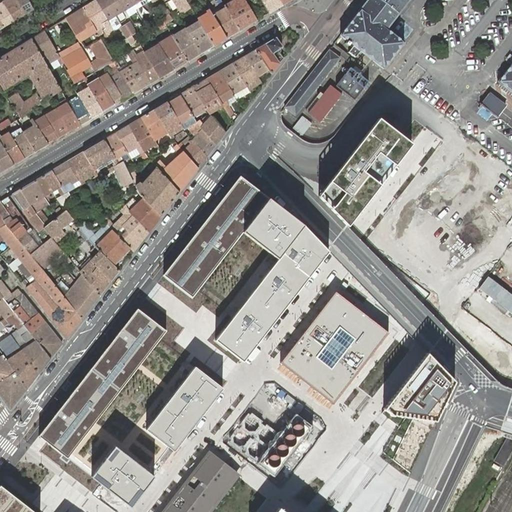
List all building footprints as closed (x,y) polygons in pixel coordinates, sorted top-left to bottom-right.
[(3,1),(15,20),(25,14),(17,0),(4,0),(3,1)] [(29,0),(17,0),(25,14),(34,9),(29,0)] [(96,0),(83,8),(93,26),(96,30),(97,33),(103,29),(107,36),(114,32),(96,0)] [(95,0),(96,0),(114,32),(118,30),(112,18),(141,0),(95,0)] [(185,0),(172,0),(181,14),(188,10),(191,8),(186,1),(185,0)] [(240,31),(257,20),(244,0),(233,0),(224,5),(225,8),(240,31)] [(260,0),(269,14),(283,6),(279,0),(260,0)] [(367,0),(340,35),(346,39),(343,42),(347,45),(349,42),(353,46),(348,52),(355,57),(360,50),(383,69),(404,42),(389,30),(387,29),(409,0),(367,0)] [(0,18),(5,27),(15,20),(3,1),(0,2),(0,18)] [(83,8),(65,19),(67,21),(75,35),(79,33),(93,26),(83,8)] [(227,39),(240,31),(225,8),(212,15),(227,39)] [(165,10),(158,14),(161,19),(167,15),(165,10)] [(214,46),(227,39),(212,15),(209,10),(206,12),(197,18),(198,21),(214,46)] [(167,15),(161,19),(164,24),(170,20),(168,15),(167,15)] [(164,24),(161,19),(156,22),(160,29),(161,29),(166,26),(164,24)] [(201,54),(214,46),(198,21),(190,26),(192,29),(187,32),(201,54)] [(119,28),(126,39),(131,36),(135,33),(129,22),(119,28)] [(79,33),(75,35),(78,40),(80,39),(96,30),(93,26),(79,33)] [(185,29),(183,26),(179,28),(179,30),(180,32),(176,34),(175,32),(171,34),(172,36),(188,62),(201,54),(187,32),(185,29)] [(50,28),(45,31),(49,39),(55,35),(50,28)] [(45,31),(32,39),(46,65),(59,57),(49,39),(45,31)] [(172,36),(158,44),(174,70),(188,62),(172,36)] [(276,38),(256,50),(268,69),(271,73),(271,74),(284,58),(280,53),(280,52),(281,52),(281,51),(281,50),(281,49),(281,48),(282,46),(276,38)] [(32,39),(0,58),(0,83),(3,88),(4,90),(11,86),(13,85),(15,84),(22,80),(26,77),(28,76),(29,76),(31,75),(33,79),(42,97),(39,99),(37,98),(23,103),(17,93),(9,98),(20,117),(28,112),(35,108),(38,106),(41,104),(61,90),(46,65),(32,39)] [(69,68),(66,70),(74,83),(83,79),(85,77),(86,77),(95,72),(98,70),(103,67),(104,66),(108,64),(113,61),(114,61),(101,39),(94,43),(91,44),(100,58),(90,64),(78,43),(59,54),(69,68)] [(174,70),(158,44),(144,52),(160,78),(174,70)] [(300,116),(343,55),(330,46),(288,107),(300,116)] [(133,50),(131,51),(151,83),(160,78),(144,52),(143,51),(136,55),(133,50)] [(256,50),(245,57),(257,77),(267,71),(268,69),(256,50)] [(131,51),(127,53),(132,64),(128,66),(142,89),(151,83),(131,51)] [(245,57),(233,64),(247,87),(251,93),(254,97),(256,94),(251,85),(259,79),(257,77),(245,57)] [(115,60),(114,61),(113,61),(119,72),(121,70),(115,60)] [(119,72),(113,61),(108,64),(112,70),(107,72),(124,99),(133,94),(119,72)] [(511,63),(498,82),(511,92),(511,63)] [(233,64),(220,71),(234,95),(247,87),(233,64)] [(356,64),(338,83),(356,100),(374,80),(356,64)] [(121,70),(119,72),(133,94),(142,89),(128,66),(121,70)] [(220,71),(207,79),(224,108),(225,109),(229,107),(238,101),(235,96),(234,95),(220,71)] [(124,99),(107,72),(98,77),(99,79),(115,105),(124,99)] [(87,85),(89,89),(103,111),(115,105),(99,79),(98,78),(87,85)] [(207,79),(193,87),(209,113),(219,107),(221,110),(224,108),(207,79)] [(323,122),(345,92),(331,82),(309,112),(323,122)] [(193,87),(180,95),(197,122),(200,120),(197,115),(203,111),(207,116),(209,114),(209,113),(193,87)] [(89,89),(78,96),(92,118),(103,111),(89,89)] [(490,94),(481,104),(497,117),(505,106),(490,94)] [(180,95),(167,102),(180,124),(186,120),(190,126),(197,122),(180,95)] [(78,96),(67,103),(81,125),(92,118),(78,96)] [(167,102),(155,110),(168,133),(171,138),(184,130),(182,128),(180,124),(167,102)] [(81,125),(67,103),(44,117),(58,138),(72,130),(81,125)] [(229,107),(225,110),(229,116),(233,113),(229,107)] [(155,110),(142,118),(158,146),(161,144),(158,139),(168,133),(155,110)] [(28,112),(20,117),(19,118),(20,121),(31,116),(30,115),(28,112)] [(304,133),(313,122),(303,114),(294,125),(304,133)] [(197,122),(200,127),(202,129),(216,145),(226,133),(213,117),(212,117),(211,115),(209,117),(203,124),(200,120),(197,122)] [(34,122),(48,144),(58,138),(44,117),(42,118),(37,120),(34,122)] [(412,144),(379,117),(315,194),(349,221),(412,144)] [(142,118),(129,125),(142,147),(142,148),(148,143),(153,152),(159,148),(158,146),(142,118)] [(35,152),(48,144),(34,122),(33,119),(30,121),(33,125),(22,131),(35,152)] [(196,136),(192,140),(193,141),(207,157),(216,145),(202,129),(200,127),(197,122),(190,126),(188,127),(196,136)] [(129,125),(116,133),(126,151),(129,156),(131,158),(143,150),(142,148),(142,147),(129,125)] [(24,158),(35,152),(22,131),(21,128),(10,135),(24,158)] [(10,135),(9,133),(1,138),(0,136),(0,142),(0,143),(14,164),(24,158),(10,135)] [(116,133),(104,140),(114,157),(123,152),(126,158),(129,156),(126,151),(116,133)] [(104,140),(84,152),(98,175),(100,174),(96,166),(110,158),(115,166),(118,164),(114,157),(104,140)] [(193,141),(182,150),(182,151),(198,169),(207,157),(193,141)] [(0,143),(0,142),(0,172),(14,164),(0,143)] [(180,192),(198,169),(182,151),(182,150),(178,145),(173,149),(178,155),(160,171),(180,192)] [(84,152),(68,161),(77,179),(78,180),(81,185),(85,183),(83,179),(93,173),(95,177),(98,175),(84,152)] [(68,161),(52,171),(65,194),(68,192),(74,189),(72,184),(71,183),(77,179),(68,161)] [(123,162),(118,164),(115,166),(114,167),(124,186),(127,185),(129,188),(135,185),(134,183),(127,170),(123,162)] [(134,183),(135,185),(140,194),(161,216),(180,192),(160,171),(152,162),(147,167),(151,171),(141,183),(140,182),(138,184),(137,182),(134,183)] [(52,171),(43,176),(52,191),(56,188),(57,189),(58,189),(59,191),(59,192),(60,193),(61,196),(65,194),(52,171)] [(43,176),(36,180),(45,196),(49,194),(48,193),(52,191),(43,176)] [(303,225),(240,176),(163,276),(190,297),(244,231),(271,252),(277,258),(216,338),(244,361),(329,251),(303,225)] [(20,189),(36,213),(39,210),(49,203),(45,196),(36,180),(20,189)] [(39,231),(45,226),(36,213),(20,189),(12,194),(15,199),(22,209),(39,231)] [(61,196),(57,198),(63,206),(73,200),(70,194),(68,192),(65,194),(61,196)] [(149,232),(161,216),(140,194),(131,201),(130,200),(125,206),(127,209),(131,214),(149,232)] [(1,201),(0,201),(0,214),(6,224),(14,221),(7,211),(5,209),(4,207),(1,201)] [(106,216),(103,219),(107,224),(112,230),(134,252),(149,232),(131,214),(127,209),(125,206),(124,204),(120,209),(124,214),(113,225),(106,216)] [(14,205),(9,208),(17,219),(27,231),(31,228),(14,205)] [(7,211),(14,221),(16,220),(17,219),(9,208),(8,207),(5,209),(7,211)] [(39,210),(36,213),(45,226),(46,226),(50,223),(39,210)] [(50,223),(46,226),(43,228),(51,237),(77,267),(87,259),(62,230),(74,220),(65,210),(62,213),(59,216),(50,223)] [(14,221),(6,224),(17,239),(27,232),(27,231),(17,219),(16,220),(14,221)] [(119,271),(134,252),(112,230),(107,224),(96,237),(84,223),(79,227),(84,233),(88,239),(95,247),(119,271)] [(7,244),(8,245),(17,238),(6,224),(0,227),(0,238),(2,238),(7,244)] [(43,244),(33,231),(29,235),(39,247),(43,244)] [(27,232),(17,239),(28,253),(30,254),(39,247),(29,235),(27,232)] [(39,247),(30,254),(40,267),(82,318),(101,294),(83,274),(80,278),(73,286),(72,288),(68,292),(59,282),(62,280),(46,261),(50,257),(55,253),(59,258),(72,274),(75,272),(78,269),(77,267),(51,237),(46,241),(43,244),(39,247)] [(17,238),(8,245),(9,246),(9,247),(18,258),(20,260),(28,253),(17,239),(17,238)] [(101,294),(119,271),(95,247),(93,249),(97,254),(95,256),(80,271),(83,274),(101,294)] [(18,258),(9,265),(13,271),(17,267),(22,263),(31,274),(40,267),(30,254),(28,253),(20,260),(18,258)] [(54,262),(59,258),(55,253),(50,257),(54,262)] [(31,274),(22,263),(17,267),(26,278),(31,274)] [(67,337),(82,318),(40,267),(31,274),(35,279),(34,280),(31,283),(26,287),(66,337),(67,337)] [(35,279),(31,274),(26,278),(31,283),(34,280),(35,279)] [(64,278),(72,288),(73,286),(66,277),(64,278)] [(11,295),(0,280),(0,293),(3,297),(8,304),(16,299),(22,294),(19,289),(11,295)] [(389,332),(332,288),(274,362),(332,406),(389,332)] [(31,319),(39,313),(38,313),(22,294),(16,299),(31,319)] [(8,304),(3,297),(0,299),(0,312),(4,318),(14,311),(8,304)] [(30,334),(45,321),(39,313),(31,319),(16,299),(8,304),(14,311),(24,325),(23,325),(30,334)] [(137,309),(39,436),(69,459),(97,423),(138,370),(143,364),(167,331),(137,309)] [(39,373),(50,359),(30,334),(23,325),(24,325),(14,311),(4,318),(0,321),(4,327),(9,324),(14,324),(18,330),(11,335),(39,373)] [(50,359),(62,344),(62,343),(45,321),(30,334),(50,359)] [(27,390),(39,373),(11,335),(0,342),(0,345),(9,358),(6,360),(15,373),(27,390)] [(0,382),(15,373),(6,360),(3,355),(0,356),(0,382)] [(450,378),(422,356),(380,408),(388,415),(430,419),(450,378)] [(223,388),(194,366),(147,429),(175,451),(223,388)] [(11,410),(27,390),(15,373),(0,382),(0,395),(9,410),(11,410)] [(308,427),(297,418),(261,463),(272,472),(308,427)] [(511,428),(495,461),(505,466),(511,453),(511,428)] [(116,446),(92,476),(132,507),(156,477),(116,446)] [(211,511),(240,476),(209,452),(161,511),(211,511)] [(22,482),(15,493),(32,502),(38,490),(22,482)] [(35,511),(0,485),(0,511),(35,511)]
